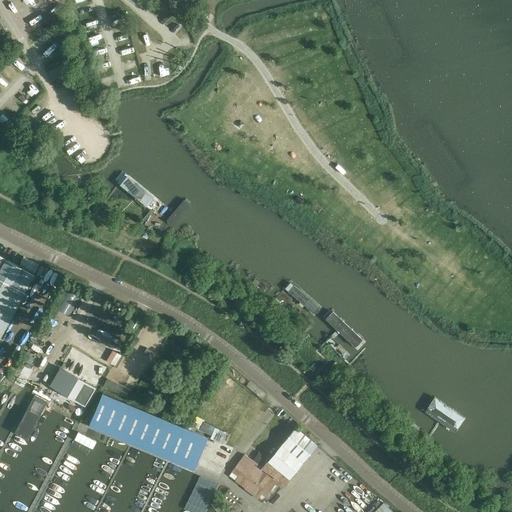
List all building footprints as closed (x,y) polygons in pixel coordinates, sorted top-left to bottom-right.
[(44,38),(34,41),(37,50),(46,47),(44,38)] [(17,54),(11,61),(19,69),(26,62),(17,54)] [(48,70),(52,77),(72,67),(68,60),(48,70)] [(172,206),(129,171),(120,182),(163,217),(172,206)] [(0,326),(30,274),(0,257),(0,326)] [(281,288),(312,313),(318,305),(287,280),(281,288)] [(65,284),(59,307),(75,311),(81,288),(65,284)] [(365,339),(330,306),(320,316),(355,349),(365,339)] [(60,367),(50,385),(85,406),(95,388),(60,367)] [(125,387),(107,378),(103,386),(121,395),(125,387)] [(211,439),(103,394),(90,426),(197,471),(211,439)] [(433,395),(424,409),(455,430),(465,416),(433,395)] [(30,441),(49,402),(35,396),(16,434),(30,441)] [(196,426),(212,434),(215,426),(203,420),(201,425),(197,424),(196,426)] [(299,459),(307,450),(312,454),(319,446),(296,425),(287,435),(288,435),(268,460),(290,479),(303,463),(303,462),(299,459)] [(278,480),(251,459),(236,481),(245,488),(245,489),(258,498),(262,494),(266,497),(278,480)] [(393,511),(384,502),(373,511),(393,511)]
